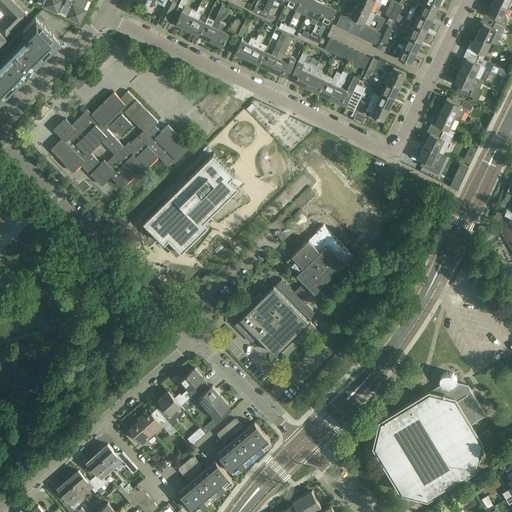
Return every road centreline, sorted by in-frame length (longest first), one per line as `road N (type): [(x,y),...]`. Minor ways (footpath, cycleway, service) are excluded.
road 1 (residential): [(108,15),(389,146),(401,141),(470,0)]
road 2 (residential): [(195,338),(0,136)]
road 3 (residential): [(2,511),(195,338)]
road 4 (unknown): [(195,338),(211,287),(292,204)]
road 5 (residential): [(0,122),(108,15)]
road 6 (residential): [(298,441),(195,338)]
road 7 (tertiary): [(496,151),(435,277)]
road 8 (tertiary): [(435,277),(496,151)]
road 9 (tertiary): [(354,391),(435,277)]
